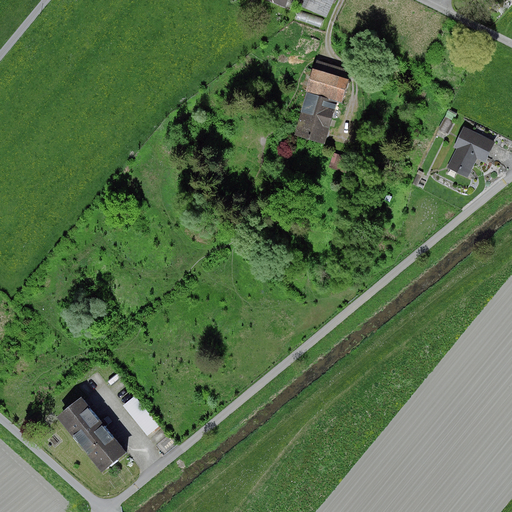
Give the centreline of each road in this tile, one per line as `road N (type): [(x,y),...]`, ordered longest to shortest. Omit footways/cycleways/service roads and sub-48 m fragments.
road 1 (track): [(511,177),(105,511)]
road 2 (unclassified): [(0,416),(109,511)]
